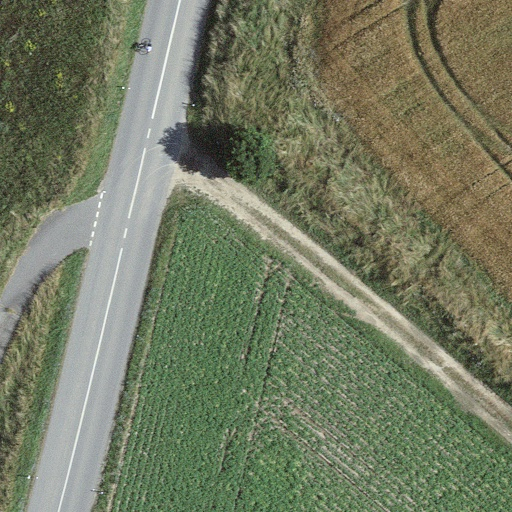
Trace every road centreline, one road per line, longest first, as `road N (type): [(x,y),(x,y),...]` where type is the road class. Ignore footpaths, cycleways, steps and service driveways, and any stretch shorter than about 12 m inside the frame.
road 1 (tertiary): [(56,511),(179,0)]
road 2 (track): [(129,212),(89,219),(57,236),(27,274),(0,338)]
